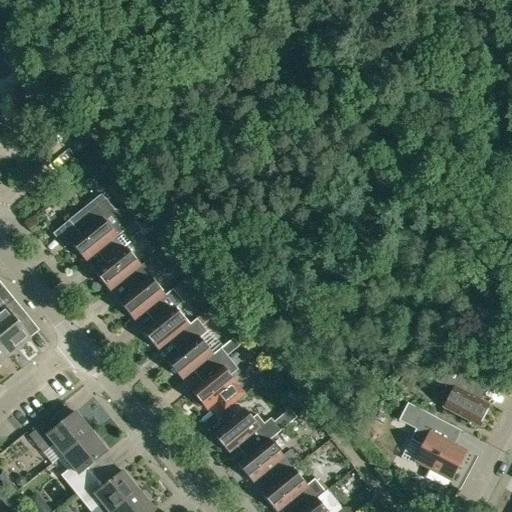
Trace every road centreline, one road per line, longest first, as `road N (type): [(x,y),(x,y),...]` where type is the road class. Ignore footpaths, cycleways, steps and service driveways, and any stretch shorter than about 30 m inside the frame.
road 1 (residential): [(216,511),(80,348)]
road 2 (residential): [(80,348),(0,242)]
